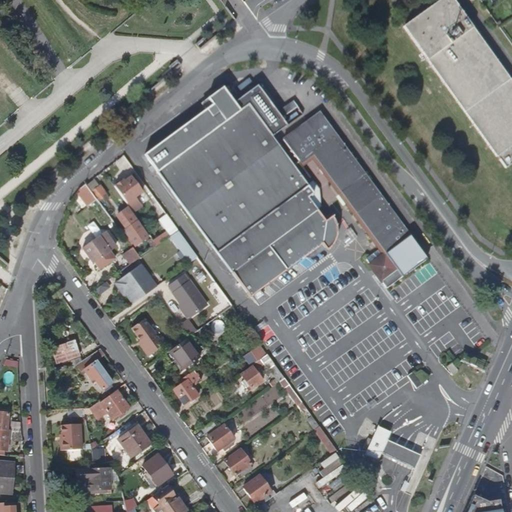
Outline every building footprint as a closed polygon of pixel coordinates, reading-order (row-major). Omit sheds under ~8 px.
[(511,82),(452,0),(440,0),(404,29),(511,162),(511,82)] [(257,85),(243,96),(271,136),(286,126),(304,113),(294,100),(276,112),(257,85)] [(205,109),(143,153),(229,272),(304,219),(315,211),(307,198),(313,193),(293,166),(271,136),(243,96),(237,101),(234,102),(231,98),(227,92),(223,87),(208,97),(212,104),(205,109)] [(233,88),(227,92),(231,98),(237,94),(233,88)] [(212,104),(208,97),(201,102),(205,109),(212,104)] [(283,140),(299,162),(313,152),(333,180),(385,253),(368,265),(389,292),(411,275),(430,262),(408,237),(411,235),(408,231),(405,232),(320,113),(302,126),(283,140)] [(313,193),(319,189),(299,162),(293,166),(313,193)] [(122,180),(113,186),(125,204),(141,192),(130,176),(123,181),(122,180)] [(84,184),(77,190),(85,200),(91,195),(85,186),(84,184)] [(104,196),(97,186),(91,191),(98,201),(104,196)] [(319,208),(319,201),(318,200),(313,193),(307,198),(315,211),(319,208)] [(315,211),(304,219),(321,243),(320,244),(325,252),(331,245),(334,238),(335,232),(335,226),(333,221),(330,218),(324,223),(315,211)] [(169,236),(177,230),(165,214),(158,219),(169,236)] [(139,229),(130,217),(122,222),(126,227),(121,231),(126,239),(127,238),(133,246),(144,238),(138,230),(139,229)] [(304,219),(229,272),(246,296),(320,244),(321,243),(304,219)] [(196,258),(186,244),(183,239),(177,230),(169,236),(178,249),(188,263),(196,258)] [(109,251),(117,246),(107,231),(81,248),(92,264),(94,262),(98,269),(114,258),(109,251)] [(113,269),(117,273),(131,263),(128,258),(113,269)] [(124,295),(131,304),(153,289),(138,265),(111,285),(120,298),(122,296),(124,295)] [(186,281),(182,275),(166,286),(171,292),(170,294),(188,317),(205,305),(187,280),(186,281)] [(231,305),(216,284),(208,290),(215,300),(219,306),(212,311),(216,316),(231,305)] [(122,296),(129,306),(131,304),(124,295),(122,296)] [(156,340),(142,320),(130,329),(141,345),(139,346),(147,356),(161,346),(156,340)] [(76,348),(71,334),(49,341),(54,355),(76,348)] [(156,340),(161,346),(166,343),(161,336),(156,340)] [(167,351),(173,360),(181,371),(197,358),(184,340),(167,351)] [(266,354),(259,344),(242,357),(249,367),(253,364),(266,354)] [(103,355),(98,349),(75,365),(80,372),(82,371),(89,380),(92,378),(100,390),(110,383),(95,362),(103,355)] [(167,351),(162,355),(168,364),(173,360),(167,351)] [(266,354),(253,364),(256,369),(264,363),(274,378),(270,381),(270,380),(266,384),(269,388),(283,378),(266,354)] [(207,368),(204,363),(197,368),(200,373),(207,368)] [(456,374),(450,365),(445,369),(451,378),(456,374)] [(257,376),(250,367),(239,375),(239,376),(237,378),(241,384),(243,382),(245,385),(257,376)] [(197,368),(189,373),(192,378),(200,373),(197,368)] [(421,386),(412,372),(405,377),(414,390),(421,386)] [(196,394),(184,378),(170,388),(181,404),(196,394)] [(280,381),(297,405),(301,402),(283,378),(280,381)] [(115,390),(99,402),(110,418),(127,406),(115,390)] [(110,418),(99,402),(89,410),(100,425),(110,418)] [(297,405),(307,419),(311,416),(301,402),(297,405)] [(82,408),(66,409),(67,418),(82,417),(82,408)] [(0,449),(7,451),(9,435),(6,435),(8,414),(0,413),(0,449)] [(307,419),(314,429),(318,426),(311,416),(307,419)] [(199,429),(204,436),(215,428),(210,421),(199,429)] [(59,424),(61,451),(83,449),(81,422),(59,424)] [(233,439),(223,425),(206,437),(215,451),(220,448),(223,451),(233,445),(231,440),(233,439)] [(149,443),(136,426),(116,440),(129,458),(149,443)] [(318,426),(314,429),(331,453),(335,450),(318,426)] [(380,453),(386,439),(390,431),(377,426),(364,454),(377,459),(380,453)] [(420,455),(386,439),(380,453),(414,468),(420,455)] [(93,461),(105,461),(105,448),(93,449),(93,461)] [(249,464),(239,450),(223,461),(233,475),(238,472),(240,476),(250,469),(248,465),(249,464)] [(314,465),(324,483),(346,470),(336,453),(314,465)] [(171,474),(156,454),(141,465),(156,486),(171,474)] [(0,476),(12,478),(14,463),(0,460),(0,476)] [(110,489),(109,468),(76,470),(77,481),(89,481),(90,490),(94,490),(105,489),(110,489)] [(0,492),(10,494),(12,478),(0,476),(0,492)] [(259,498),(262,503),(274,494),(271,489),(268,492),(258,476),(242,487),(253,503),(259,498)] [(404,491),(408,482),(404,480),(399,489),(404,491)] [(340,496),(350,488),(346,484),(337,492),(340,496)] [(187,511),(177,498),(175,499),(167,488),(152,499),(160,508),(155,511),(187,511)] [(498,511),(497,500),(486,502),(472,493),(463,511),(498,511)] [(360,511),(368,506),(364,501),(350,511),(360,511)]
